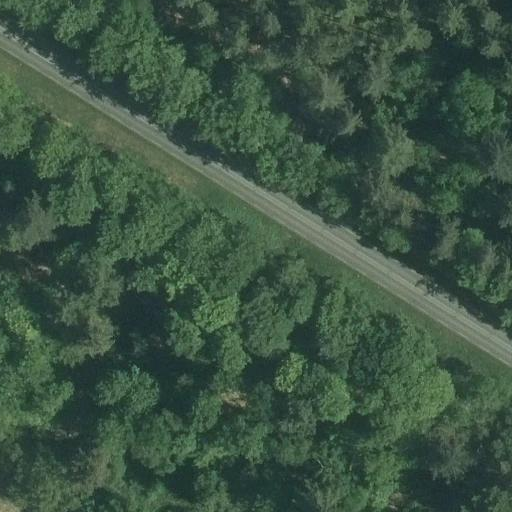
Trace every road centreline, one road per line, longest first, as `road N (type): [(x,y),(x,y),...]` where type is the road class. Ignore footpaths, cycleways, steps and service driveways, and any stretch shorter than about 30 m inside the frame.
road 1 (primary): [(511,350),(0,29)]
road 2 (unclassified): [(511,236),(409,183),(114,0)]
road 3 (track): [(135,511),(0,412)]
